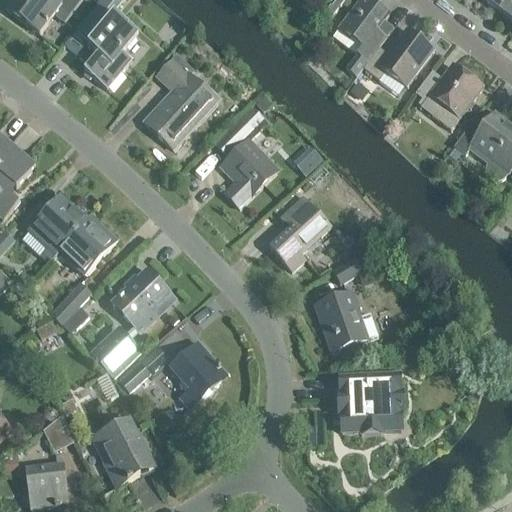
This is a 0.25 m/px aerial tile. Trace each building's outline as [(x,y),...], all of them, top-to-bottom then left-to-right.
[(16,0),(6,13),(39,38),(54,18),(63,25),(82,0),(81,0),(16,0)] [(84,74),(107,93),(131,64),(121,55),(134,40),(110,20),(125,0),(102,0),(97,6),(98,7),(78,32),(93,45),(79,62),(88,69),(84,74)] [(350,43),(352,41),(363,49),(356,58),(357,59),(345,72),(355,81),(367,66),(386,41),(377,33),(389,17),(366,0),(361,0),(337,33),(350,43)] [(511,0),(483,0),(483,1),(501,15),(511,0)] [(511,0),(501,15),(511,23),(511,0)] [(353,5),(348,1),(343,7),(348,11),(353,5)] [(407,35),(388,59),(379,52),(363,72),(379,84),(386,74),(406,89),(432,54),(407,35)] [(156,81),(172,95),(144,127),(173,154),(218,105),(188,78),(192,74),(175,59),(156,81)] [(452,69),(442,82),(432,74),(415,97),(425,104),(420,111),(451,134),(482,92),(452,69)] [(356,86),(350,95),(357,100),(364,92),(356,86)] [(229,162),(220,171),(229,181),(232,178),(236,182),(233,185),(235,186),(224,197),(239,212),(279,173),(248,143),(265,126),(252,113),(216,149),(229,162)] [(475,121),(453,150),(465,159),(474,147),(495,162),(494,164),(493,165),(493,167),(493,169),(493,170),(494,172),(495,173),(496,175),(497,176),(499,176),(500,177),(502,177),(504,177),(505,176),(507,176),(508,174),(509,173),(511,170),(511,169),(511,134),(511,132),(511,129),(495,117),(485,129),(475,121)] [(0,161),(10,148),(0,140),(0,161)] [(35,169),(10,148),(0,161),(0,220),(3,224),(19,205),(8,196),(13,190),(16,192),(35,169)] [(307,178),(323,161),(311,150),(295,168),(307,178)] [(48,265),(91,220),(90,219),(86,224),(61,199),(28,234),(46,252),(40,258),(48,265)] [(288,232),(290,234),(291,235),(285,241),(283,240),(270,252),(292,276),(305,264),(300,259),(331,231),(303,201),(280,222),(289,231),(288,232)] [(117,244),(91,220),(48,265),(49,265),(58,255),(84,279),(117,244)] [(0,260),(14,246),(4,236),(0,240),(0,260)] [(375,265),(369,254),(357,262),(363,272),(375,265)] [(339,287),(363,272),(357,262),(333,276),(339,287)] [(0,292),(2,295),(8,295),(16,286),(0,270),(0,292)] [(138,335),(139,336),(174,303),(146,274),(112,307),(134,331),(125,339),(124,338),(97,363),(114,381),(141,356),(129,344),(138,335)] [(61,329),(90,297),(80,288),(51,319),(61,329)] [(332,358),(341,355),(344,364),(368,356),(365,346),(368,345),(368,343),(377,340),(369,318),(360,321),(351,296),(315,308),(324,332),(327,331),(330,340),(327,342),(332,358)] [(71,338),(89,320),(80,311),(61,329),(71,338)] [(170,373),(190,395),(180,403),(189,412),(226,379),(198,347),(170,373)] [(130,396),(149,379),(139,369),(120,386),(130,396)] [(340,398),(338,398),(338,404),(340,404),(341,415),(339,415),(339,420),(341,420),(342,437),(361,436),(361,438),(383,437),(383,436),(402,435),(401,418),(403,418),(403,396),(400,396),(400,379),(340,381),(340,398)] [(54,456),(73,446),(60,420),(43,434),(54,456)] [(0,442),(10,434),(0,421),(0,442)] [(154,473),(129,424),(93,442),(118,492),(154,473)] [(50,511),(69,510),(64,469),(25,474),(29,511),(50,511)]
